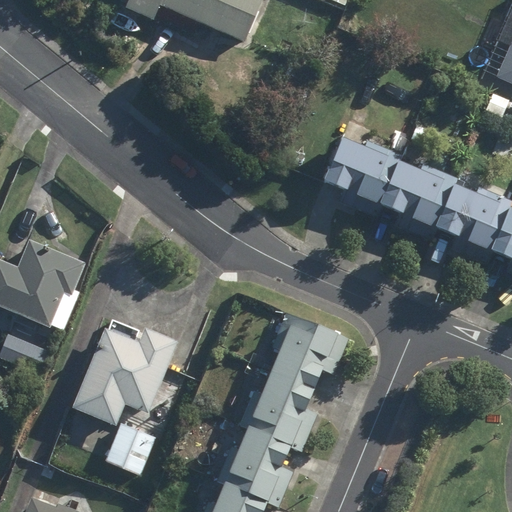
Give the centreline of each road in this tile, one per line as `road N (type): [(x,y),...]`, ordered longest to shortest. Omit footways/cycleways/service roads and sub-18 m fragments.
road 1 (residential): [(0,45),(217,224),(269,257),(417,323)]
road 2 (residential): [(337,511),(417,323)]
